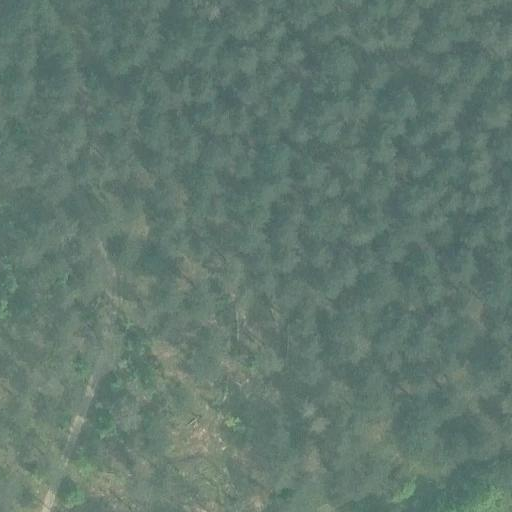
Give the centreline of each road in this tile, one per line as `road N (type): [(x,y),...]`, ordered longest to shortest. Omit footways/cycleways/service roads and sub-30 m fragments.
road 1 (track): [(49,511),(109,297),(29,153),(0,125)]
road 2 (track): [(511,274),(483,193),(384,0)]
road 3 (track): [(320,511),(511,355)]
